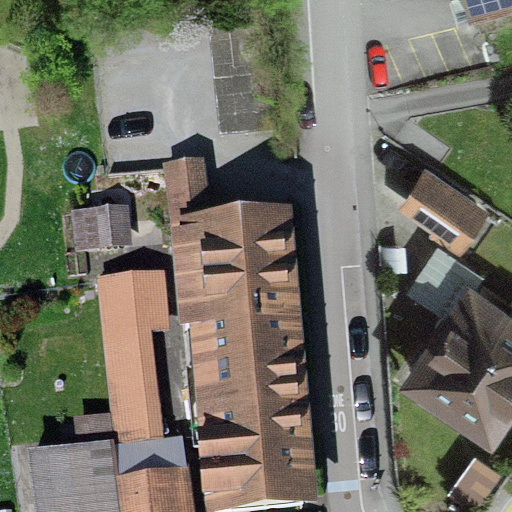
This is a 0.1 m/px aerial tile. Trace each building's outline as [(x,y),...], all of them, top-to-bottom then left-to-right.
[(511,0),(477,0),(481,11),(511,1),(511,0)] [(268,27),(216,30),(222,130),(275,127),(268,27)] [(477,211),(408,160),(382,194),(451,245),(477,211)] [(276,235),(201,241),(197,178),(170,180),(181,329),(198,328),(212,503),(297,496),(276,235)] [(123,212),(74,218),(78,251),(127,246),(123,212)] [(159,280),(105,286),(121,450),(31,463),(35,511),(188,511),(175,445),(154,448),(142,335),(165,330),(159,280)] [(511,316),(472,289),(414,373),(490,425),(511,392),(511,316)]
